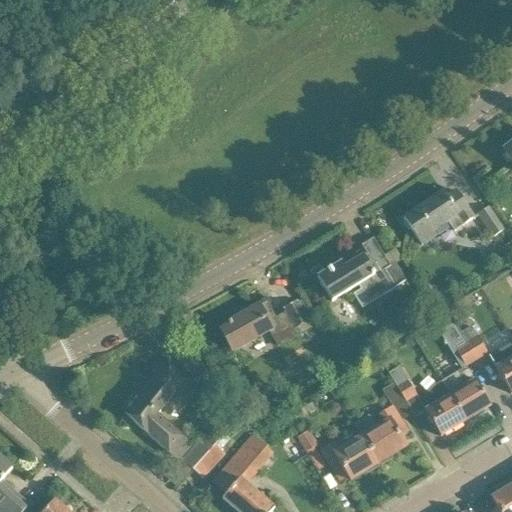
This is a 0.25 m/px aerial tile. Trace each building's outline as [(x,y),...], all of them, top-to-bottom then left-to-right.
[(511,143),(502,151),(511,164),(511,143)] [(443,193),(403,219),(414,236),(421,247),(436,237),(433,232),(447,223),(454,232),(461,227),(462,228),(475,220),(467,208),(456,192),(447,198),(443,193)] [(488,209),(478,215),(479,217),(493,238),(503,232),(488,209)] [(390,267),(383,256),(373,239),(361,246),(366,254),(344,268),(340,263),(316,278),(332,303),(350,291),(360,307),(405,279),(395,264),(390,267)] [(309,329),(304,320),(295,303),(283,309),(285,314),(275,320),(273,316),(274,315),(267,302),(227,324),(229,327),(220,332),(232,353),(269,332),(277,347),(309,329)] [(448,315),(433,323),(440,334),(454,326),(448,315)] [(487,354),(477,338),(470,328),(459,334),(476,361),(487,354)] [(465,368),(476,361),(459,334),(450,340),(457,350),(455,351),(465,368)] [(511,394),(511,393),(511,343),(489,358),(511,394)] [(181,382),(175,374),(162,358),(150,368),(155,374),(124,414),(178,462),(193,445),(184,438),(183,437),(182,437),(156,414),(181,385),(181,382)] [(490,407),(473,378),(468,370),(458,376),(457,373),(440,382),(465,422),(490,407)] [(406,381),(396,388),(405,404),(416,398),(406,381)] [(440,437),(465,422),(440,382),(418,400),(422,408),(440,437)] [(408,434),(398,417),(393,409),(380,416),(385,424),(377,429),(369,417),(354,426),(362,439),(377,466),(406,448),(400,439),(408,434)] [(305,453),(318,446),(310,431),(297,438),(305,453)] [(193,469),(224,434),(209,433),(184,461),(193,469)] [(229,439),(224,434),(193,469),(203,478),(224,454),(219,450),(229,439)] [(271,511),(274,509),(246,485),(272,455),(252,437),(212,483),(226,494),(222,499),(236,511),(271,511)] [(350,482),(377,466),(362,439),(348,448),(348,446),(338,452),(334,445),(321,452),(336,478),(344,473),(350,482)] [(0,511),(23,511),(26,510),(0,487),(0,482),(12,469),(0,459),(0,511)] [(511,511),(511,486),(491,499),(499,511),(511,511)] [(66,511),(54,501),(43,511),(66,511)]
